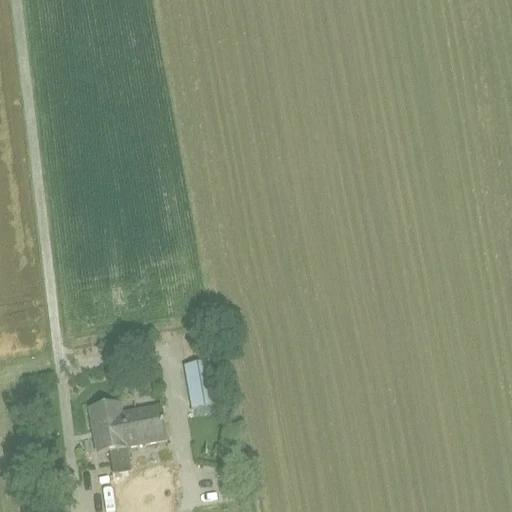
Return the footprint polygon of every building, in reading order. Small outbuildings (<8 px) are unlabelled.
[(194,383),(196,397),(214,394),(210,365),(186,369),(188,384),(194,383)] [(126,450),(121,416),(119,405),(89,410),(96,454),(109,452),(118,511),(133,511),(177,505),(170,464),(130,471),(126,450)] [(161,410),(121,416),(126,450),(166,443),(161,410)] [(196,475),(221,476),(221,462),(196,461),(196,475)] [(242,511),(242,498),(200,500),(200,511),(242,511)]
